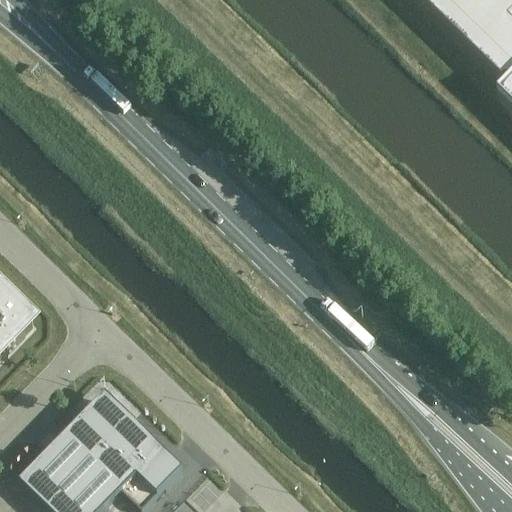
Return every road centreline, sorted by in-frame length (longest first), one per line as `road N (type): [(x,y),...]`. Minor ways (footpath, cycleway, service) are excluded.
road 1 (secondary): [(359,350),(0,1)]
road 2 (unclassified): [(278,511),(102,341)]
road 3 (secondary): [(359,350),(503,511)]
road 4 (secondary): [(511,468),(359,350)]
road 5 (unclassified): [(0,444),(102,341)]
road 6 (unclassified): [(102,341),(0,239)]
